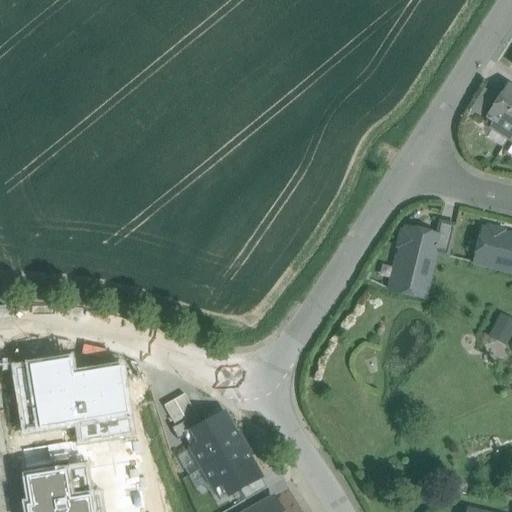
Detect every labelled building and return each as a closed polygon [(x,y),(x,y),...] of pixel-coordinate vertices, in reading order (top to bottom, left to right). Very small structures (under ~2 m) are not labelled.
[(511,132),(511,91),(507,88),(487,119),(494,123),(490,129),(507,140),(511,132)] [(494,123),(487,119),(484,125),(490,129),(494,123)] [(436,237),(405,229),(404,235),(401,237),(399,245),(401,248),(390,292),(424,300),(435,255),(447,258),(454,227),(439,223),(436,237)] [(474,264),(511,273),(511,237),(501,235),(499,231),(491,230),(488,232),(482,230),(474,264)] [(104,374),(107,366),(83,359),(80,368),(104,374)] [(185,395),(174,401),(186,422),(197,416),(185,395)] [(145,511),(143,492),(148,491),(146,477),(141,478),(138,455),(143,454),(141,442),(135,442),(133,432),(130,433),(125,400),(76,407),(75,405),(29,412),(32,433),(76,426),(78,441),(22,449),(25,470),(46,467),(53,511),(145,511)] [(174,401),(164,407),(176,428),(186,422),(174,401)] [(202,427),(184,437),(185,438),(202,469),(242,447),(224,414),(202,427)] [(172,430),(179,442),(185,438),(184,437),(202,427),(197,416),(186,422),(176,428),(172,430)] [(242,447),(202,469),(220,502),(240,491),(261,479),(242,447)] [(266,489),(261,479),(240,491),(246,501),(266,489)] [(280,511),(274,499),(250,511),(280,511)]
